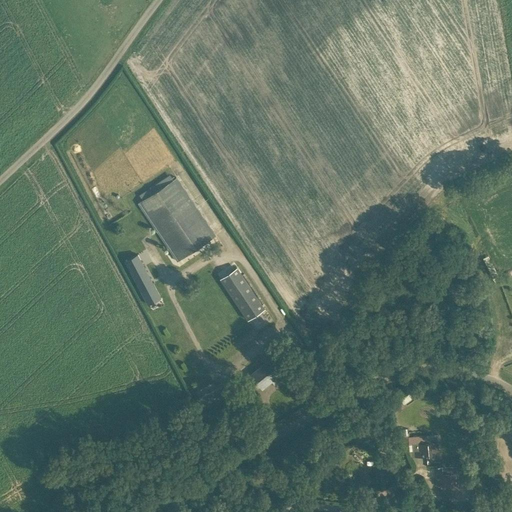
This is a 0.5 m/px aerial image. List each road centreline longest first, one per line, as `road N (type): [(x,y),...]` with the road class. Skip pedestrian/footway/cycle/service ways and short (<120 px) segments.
road 1 (unclassified): [(138,511),(378,379),(446,368),(511,389)]
road 2 (unclassified): [(0,180),(100,79),(158,0)]
